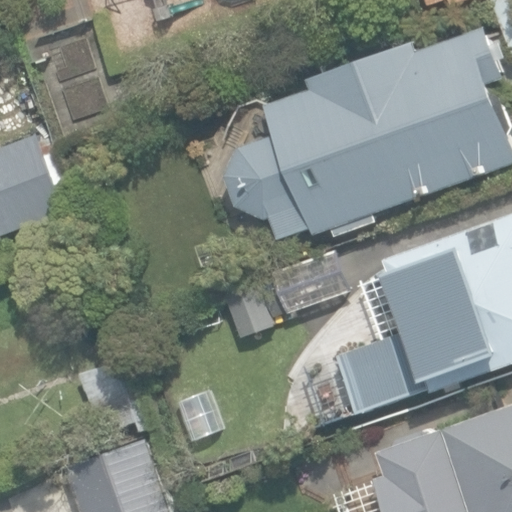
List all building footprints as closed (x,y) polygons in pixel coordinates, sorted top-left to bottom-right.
[(427,0),(433,14),(469,0),(427,0)] [(511,0),(493,0),(511,51),(511,0)] [(277,219),(285,240),(322,226),(324,233),(336,229),(339,237),(383,221),(380,212),(511,163),(511,130),(494,82),(511,75),(511,67),(496,23),(427,48),(422,35),(314,75),(318,87),(275,103),(286,131),(248,145),(232,177),(242,203),(277,219)] [(164,105),(188,98),(176,63),(153,71),(164,105)] [(0,145),(0,237),(85,205),(62,145),(51,149),(47,139),(43,141),(39,131),(0,145)] [(340,420),(511,362),(511,212),(392,252),(418,330),(344,355),(358,397),(335,405),(340,420)] [(215,347),(230,389),(314,359),(282,271),(170,311),(186,358),(215,347)] [(83,370),(102,434),(149,420),(129,356),(83,370)] [(511,511),(511,403),(385,450),(393,473),(380,478),(392,511),(511,511)] [(78,464),(95,511),(174,511),(148,438),(78,464)]
